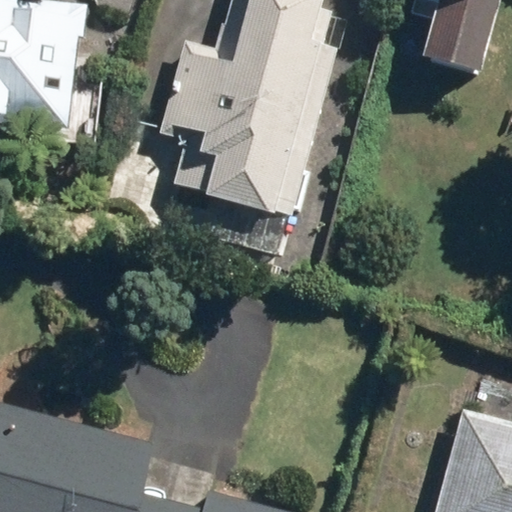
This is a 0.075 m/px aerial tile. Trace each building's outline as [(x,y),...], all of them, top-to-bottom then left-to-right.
[(351,0),(241,0),(227,54),(184,43),(142,201),(288,239),(351,0)] [(375,0),(363,41),(488,78),(511,0),(375,0)] [(83,12),(0,6),(0,137),(73,143),(83,12)] [(161,450),(0,407),(0,511),(252,511),(152,485),(161,450)] [(511,511),(511,423),(469,411),(439,511),(511,511)]
